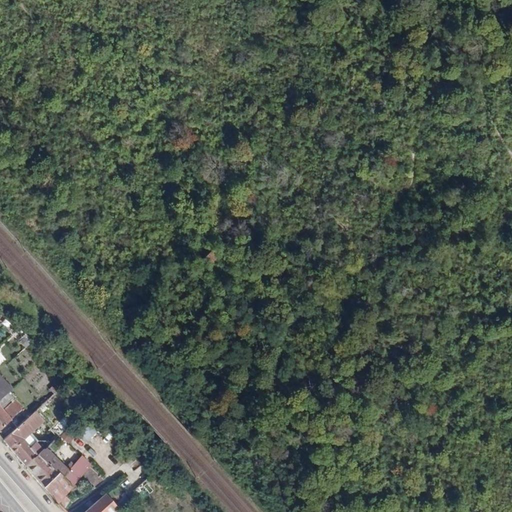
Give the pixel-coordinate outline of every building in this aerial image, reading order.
[(213,273),(211,275),(244,311),(255,302),(223,265),(220,267),(209,254),(201,260),(213,273)] [(26,337),(19,341),(23,348),(30,344),(26,337)] [(0,398),(4,395),(9,390),(12,388),(4,379),(0,381),(0,398)] [(52,393),(58,387),(55,383),(48,389),(52,393)] [(9,390),(4,395),(9,401),(14,396),(9,390)] [(0,428),(11,419),(18,411),(11,403),(3,410),(1,408),(9,401),(4,395),(0,398),(0,428)] [(24,407),(16,398),(11,403),(18,411),(24,407)] [(17,425),(30,413),(24,407),(18,411),(11,419),(17,425)] [(24,466),(42,449),(34,442),(30,446),(23,439),(43,420),(34,410),(30,413),(17,425),(2,440),(24,466)] [(86,440),(94,434),(87,425),(79,432),(86,440)] [(65,444),(75,436),(69,427),(58,435),(65,444)] [(69,499),(64,495),(80,475),(88,466),(89,464),(79,455),(67,470),(43,448),(42,449),(24,466),(62,510),(69,499)] [(88,466),(80,475),(89,483),(98,474),(88,466)] [(91,484),(100,476),(98,474),(89,483),(91,484)] [(132,491),(140,500),(152,489),(144,480),(132,491)] [(112,511),(116,509),(104,494),(102,495),(83,511),(112,511)]
